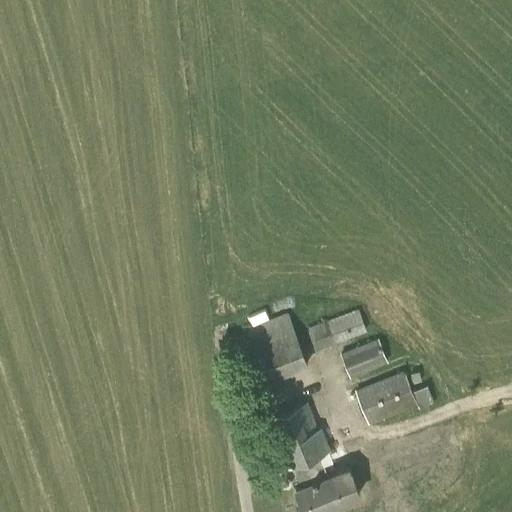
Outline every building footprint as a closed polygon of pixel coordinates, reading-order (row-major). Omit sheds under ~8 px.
[(315,349),(366,330),(358,309),(307,328),(315,349)] [(267,380),(308,365),(287,311),(246,327),(267,380)] [(350,377),(387,362),(378,338),(340,353),(350,377)] [(427,384),(411,391),(403,370),(355,389),(368,422),(416,403),(418,408),(433,402),(427,384)] [(306,458),(319,453),(330,449),(321,427),(317,428),(307,401),(268,416),(278,443),(275,444),(284,467),(293,463),(306,458)] [(306,458),(325,507),(358,493),(348,467),(327,475),(319,453),(306,458)] [(293,463),(301,485),(295,488),(304,511),(311,511),(325,507),(306,458),(293,463)]
